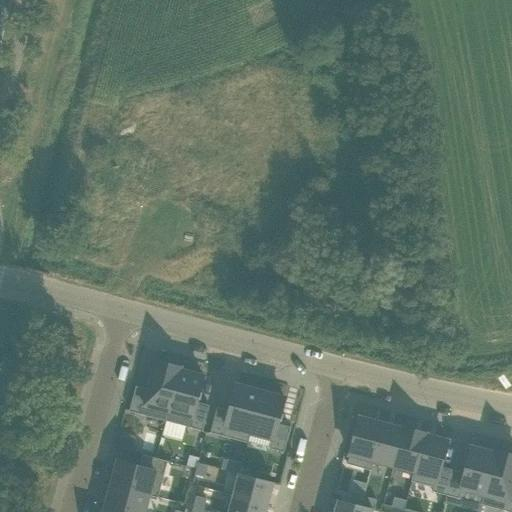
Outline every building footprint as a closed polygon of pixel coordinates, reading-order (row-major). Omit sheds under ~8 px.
[(135,387),(128,412),(165,421),(179,370),(180,371),(180,368),(155,362),(148,390),(135,387)] [(179,370),(165,421),(202,431),(208,406),(196,403),(203,377),(198,376),(199,373),(184,369),(183,372),(180,371),(179,370)] [(216,408),(210,433),(247,443),(250,434),(249,434),(260,392),(236,385),(229,411),(216,408)] [(247,443),(246,447),(268,453),(269,449),(283,452),(290,428),(277,424),(284,398),(279,397),(280,395),(265,391),(265,393),(260,392),(249,434),(250,434),(247,443)] [(352,444),(347,464),(371,471),(373,461),(372,461),(382,424),(359,418),(356,429),(354,428),(350,444),(352,444)] [(382,424),(372,461),(373,461),(393,467),(403,430),(402,429),(382,424)] [(403,430),(393,467),(413,472),(414,472),(424,435),(425,436),(425,434),(402,428),(402,429),(403,430)] [(413,472),(410,481),(433,487),(432,492),(445,495),(452,471),(440,467),(447,441),(425,436),(424,435),(414,472),(413,472)] [(452,471),(445,495),(459,499),(461,490),(483,496),(484,496),(495,454),(494,454),(490,453),(491,451),(476,447),(476,449),(471,448),(464,474),(452,471)] [(483,496),(480,505),(508,511),(511,511),(511,456),(495,452),(494,454),(495,454),(484,496),(483,496)] [(117,462),(111,485),(148,495),(148,496),(157,498),(167,462),(142,455),(138,467),(117,462)] [(189,456),(186,467),(196,469),(198,463),(199,459),(189,456)] [(196,469),(194,475),(204,477),(207,465),(198,463),(196,469)] [(238,474),(232,496),(267,505),(273,483),(238,474)] [(111,485),(106,506),(129,511),(143,511),(148,496),(148,495),(111,485)] [(350,493),(348,503),(360,506),(363,496),(350,493)] [(196,496),(193,508),(203,510),(206,498),(196,496)] [(232,496),(228,511),(265,511),(267,505),(232,496)] [(363,496),(360,506),(370,509),(372,509),(373,509),(375,500),(363,496)] [(394,497),(391,507),(404,510),(406,501),(394,497)] [(337,500),(333,511),(371,511),(372,509),(360,506),(348,503),(337,500)]
